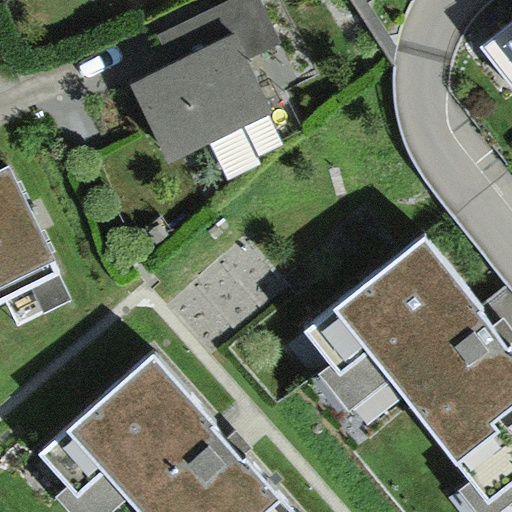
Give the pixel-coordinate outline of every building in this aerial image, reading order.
[(171,54),(124,76),(160,152),(265,103),(240,52),(280,33),(264,0),(209,0),(157,25),(171,54)] [(511,33),(495,47),(511,67),(511,33)] [(0,289),(52,263),(6,165),(0,168),(0,289)] [(511,350),(419,238),(303,333),(328,364),(315,374),(349,416),(389,383),(468,479),(452,492),(468,511),(504,511),(511,506),(511,350)] [(293,511),(151,356),(45,451),(75,484),(62,495),(76,511),(101,511),(126,490),(145,511),(293,511)]
